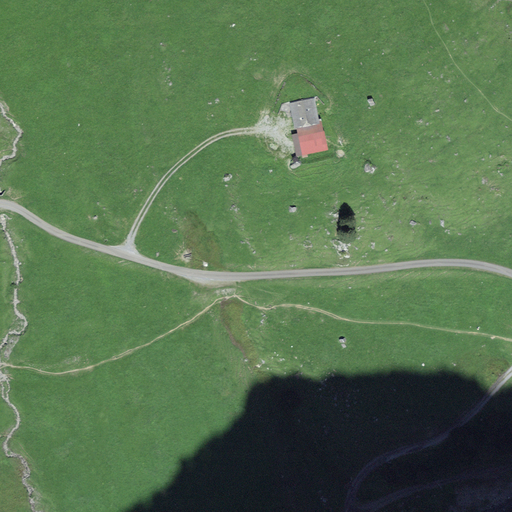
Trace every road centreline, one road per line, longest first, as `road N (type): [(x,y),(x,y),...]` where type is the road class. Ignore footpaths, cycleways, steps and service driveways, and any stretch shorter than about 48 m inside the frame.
road 1 (track): [(0,203),(199,279),(417,265),(511,274)]
road 2 (track): [(511,371),(450,436),(369,466),(353,482),(348,511)]
road 3 (track): [(276,128),(216,138),(190,154),(166,176),(124,252)]
